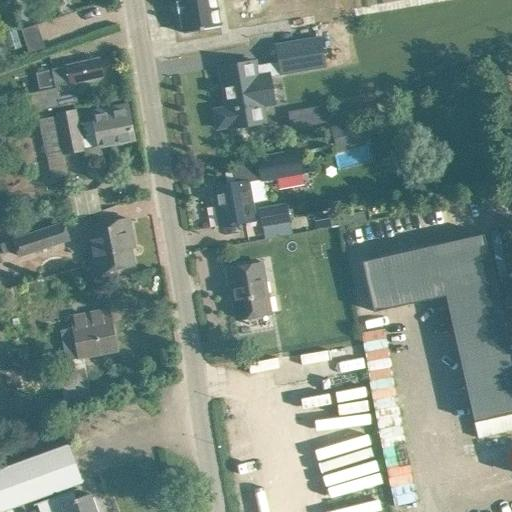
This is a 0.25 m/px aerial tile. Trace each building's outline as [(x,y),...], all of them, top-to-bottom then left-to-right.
[(177,0),(178,1),(176,1),(178,12),(179,11),(183,32),(220,25),(215,0),(177,0)] [(37,24),(20,30),(28,54),(45,48),(37,24)] [(321,37),(275,45),(281,77),(327,68),(321,37)] [(40,90),(26,94),(30,112),(59,106),(75,103),(71,83),(102,77),(99,59),(79,63),(53,69),(51,69),(55,87),(40,90)] [(266,122),(263,108),(277,106),(271,72),(257,75),(255,61),(219,67),(226,108),(214,110),(218,129),(229,126),(230,129),(266,122)] [(336,99),(313,100),(314,112),(337,110),(336,99)] [(64,155),(67,154),(85,151),(85,150),(134,140),(127,105),(95,111),(96,120),(79,124),(76,109),(55,113),(56,114),(39,118),(45,154),(63,150),(64,155)] [(339,125),(329,127),(333,139),(342,136),(341,130),(339,125)] [(260,181),(257,161),(233,166),(236,184),(213,188),(219,226),(246,222),(255,220),(249,183),(260,181)] [(277,172),(263,174),(265,194),(279,192),(277,172)] [(287,204),(259,209),(263,227),(290,221),(287,204)] [(337,217),(314,221),(316,231),(339,226),(337,217)] [(134,266),(128,235),(131,234),(129,219),(89,226),(98,273),(134,266)] [(15,250),(18,257),(70,239),(64,221),(0,242),(0,243),(3,254),(15,250)] [(511,401),(483,242),(361,264),(371,315),(443,302),(466,429),(511,420),(511,401)] [(261,263),(226,269),(230,291),(233,291),(239,320),(270,314),(261,263)] [(71,328),(60,330),(66,361),(68,361),(85,357),(97,355),(117,351),(111,320),(108,308),(69,316),(71,328)] [(70,371),(61,373),(67,406),(93,401),(87,368),(70,371)] [(68,445),(49,452),(0,469),(0,511),(81,482),(68,445)] [(67,495),(34,507),(36,511),(96,511),(90,494),(70,502),(67,495)]
